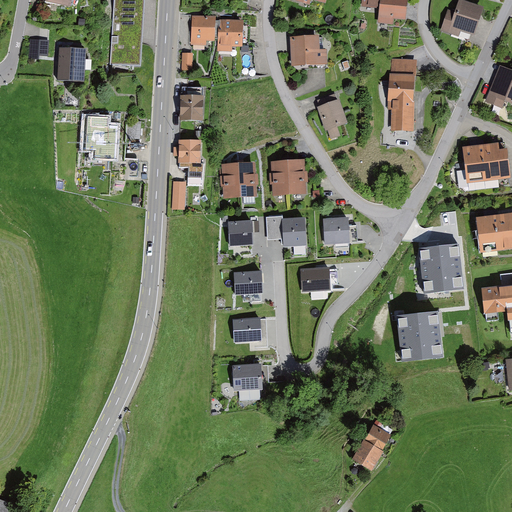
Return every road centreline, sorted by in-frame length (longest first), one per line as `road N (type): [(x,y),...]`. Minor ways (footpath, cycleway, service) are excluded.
road 1 (secondary): [(168,0),(145,321),(64,511)]
road 2 (residential): [(400,226),(371,274),(332,313),(321,356),(307,370),(284,359),(278,265)]
road 3 (residential): [(400,226),(339,187),(293,112),(272,59),(269,0)]
road 4 (residential): [(458,115),(400,226)]
